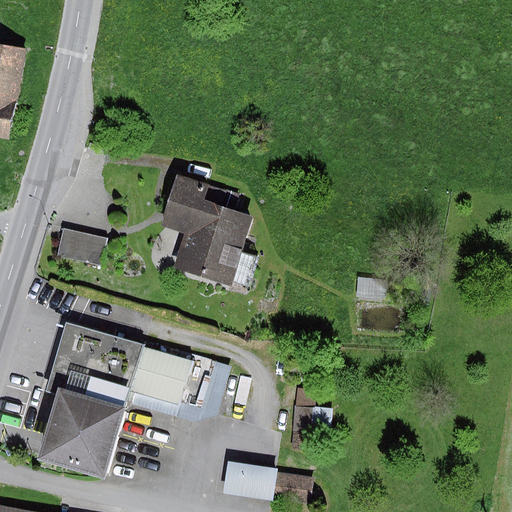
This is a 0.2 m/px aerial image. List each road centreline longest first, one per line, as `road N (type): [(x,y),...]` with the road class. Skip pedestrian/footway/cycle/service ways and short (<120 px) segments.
road 1 (tertiary): [(26,223),(80,0)]
road 2 (residential): [(0,470),(186,511)]
